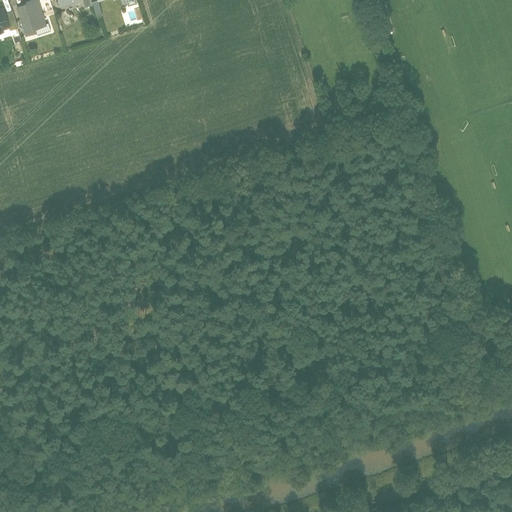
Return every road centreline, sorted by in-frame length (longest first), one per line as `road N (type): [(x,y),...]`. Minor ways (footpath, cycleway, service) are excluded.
road 1 (track): [(511,315),(0,480)]
road 2 (unclassified): [(324,511),(511,451)]
